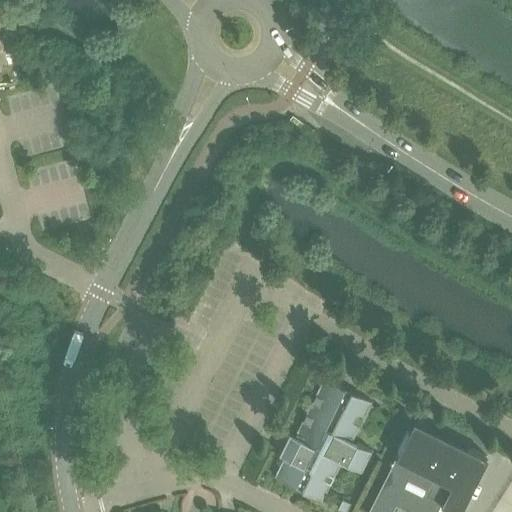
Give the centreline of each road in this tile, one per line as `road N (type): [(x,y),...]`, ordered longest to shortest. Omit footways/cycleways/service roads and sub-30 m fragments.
road 1 (unclassified): [(70,511),(62,427),(76,350),(213,76)]
road 2 (tertiary): [(511,216),(276,64)]
